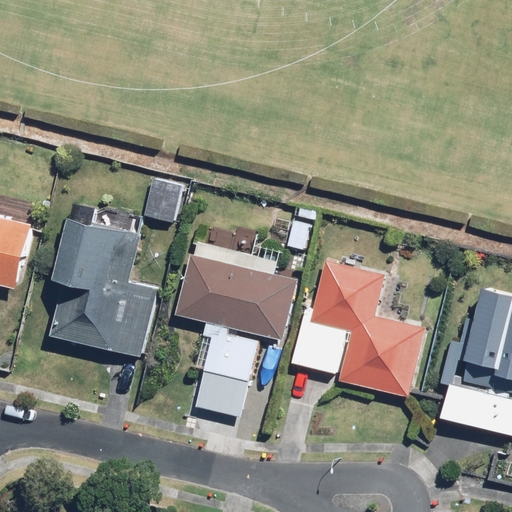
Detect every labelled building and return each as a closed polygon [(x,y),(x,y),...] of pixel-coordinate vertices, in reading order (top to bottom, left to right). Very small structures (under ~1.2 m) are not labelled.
[(144,220),(79,207),(65,281),(72,283),(62,337),(150,353),(162,288),(138,283),(147,233),(141,232),(144,220)] [(0,282),(25,288),(39,226),(0,217),(0,282)] [(313,225),(294,222),(289,248),(308,252),(313,225)] [(278,274),(281,262),(203,242),(200,255),(197,254),(181,317),(211,325),(209,335),(219,337),(201,407),(245,418),(265,337),(286,343),(302,280),(278,274)] [(309,304),(298,362),(346,371),(344,382),(415,396),(429,324),(381,314),(388,275),(327,263),(318,305),(309,304)] [(456,339),(448,380),(459,382),(464,358),(475,360),(472,377),(511,384),(511,288),(490,284),(484,318),(473,316),(468,342),(456,339)] [(511,396),(455,382),(447,414),(511,430),(511,396)]
